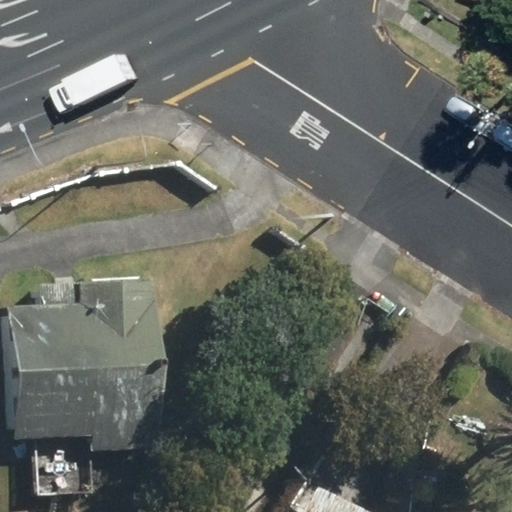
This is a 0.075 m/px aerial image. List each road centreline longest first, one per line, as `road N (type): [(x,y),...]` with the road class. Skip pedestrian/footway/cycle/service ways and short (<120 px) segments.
road 1 (residential): [(511,217),(156,0)]
road 2 (primary): [(154,0),(0,62)]
